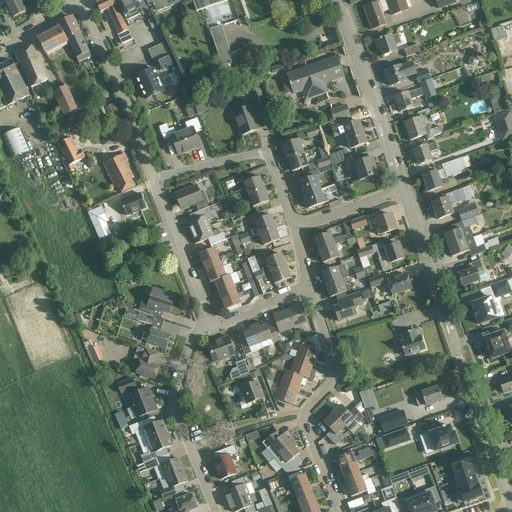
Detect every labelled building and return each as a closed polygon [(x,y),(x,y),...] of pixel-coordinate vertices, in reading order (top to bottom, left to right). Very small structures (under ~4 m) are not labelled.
[(25,11),(19,0),(4,0),(13,17),(25,11)] [(126,25),(113,0),(104,0),(96,4),(100,12),(107,9),(111,18),(114,26),(118,34),(118,35),(122,44),(132,39),(131,37),(128,30),(129,30),(126,24),(126,25)] [(138,4),(136,0),(116,0),(126,21),(142,14),(143,16),(150,12),(149,12),(145,2),(138,4)] [(145,0),(148,7),(154,4),(156,11),(187,0),(145,0)] [(192,0),(196,11),(206,8),(212,6),(227,1),(226,0),(192,0)] [(384,0),(363,7),(371,30),(386,24),(382,13),(389,10),(392,16),(408,10),(404,0),(384,0)] [(454,0),(435,0),(438,10),(456,4),(454,0)] [(64,28),(78,57),(89,52),(71,17),(57,24),(59,27),(61,30),(64,28)] [(221,26),(210,30),(222,67),(245,59),(242,50),(231,54),(221,26)] [(61,30),(59,27),(37,38),(45,54),(68,42),(76,57),(78,57),(64,28),(61,30)] [(396,51),(394,45),(400,43),(397,34),(391,37),(391,36),(375,41),(378,50),(380,50),(383,56),(396,51)] [(154,60),(169,53),(164,43),(148,50),(152,60),(154,60)] [(33,45),(14,53),(19,63),(20,63),(31,88),(48,80),(33,45)] [(417,45),(403,50),(406,58),(420,53),(417,45)] [(169,53),(154,60),(160,71),(174,64),(169,53)] [(327,92),(324,83),(343,77),(337,57),(281,76),(287,94),(292,92),(293,95),(301,92),(304,100),(327,92)] [(0,66),(0,93),(7,107),(29,96),(12,60),(0,66)] [(386,73),(384,75),(386,81),(389,81),(391,86),(405,81),(404,78),(415,74),(411,64),(401,67),(400,66),(386,71),(386,73)] [(155,72),(154,69),(153,69),(154,70),(136,78),(136,77),(136,78),(137,80),(136,80),(138,84),(139,84),(140,87),(141,91),(142,91),(143,93),(142,93),(144,97),(146,99),(153,95),(153,96),(156,95),(156,94),(163,91),(164,91),(162,88),(163,87),(159,78),(158,79),(156,74),(157,74),(155,72)] [(428,71),(415,75),(418,84),(431,79),(428,71)] [(431,80),(420,84),(422,89),(424,96),(426,99),(436,95),(431,80)] [(67,86),(53,92),(63,116),(77,110),(67,86)] [(261,88),(249,93),(255,107),(266,103),(261,88)] [(408,93),(395,97),(400,112),(413,108),(410,100),(419,97),(424,96),(422,89),(417,90),(408,93)] [(495,114),(509,109),(511,109),(507,97),(491,102),(495,114)] [(112,104),(105,108),(113,126),(121,123),(112,104)] [(195,107),(198,114),(205,112),(202,104),(195,107)] [(252,105),(232,112),(239,130),(240,129),(242,136),(260,129),(252,105)] [(346,105),(330,111),(334,122),(350,116),(346,105)] [(195,116),(192,108),(186,111),(189,118),(195,116)] [(440,127),(431,130),(429,125),(426,126),(422,116),(404,123),(410,141),(426,135),(427,140),(434,138),(434,137),(443,134),(440,127)] [(359,121),(353,123),(351,117),(330,125),(334,138),(345,134),(350,149),(367,143),(359,121)] [(181,132),(189,151),(201,147),(195,133),(202,131),(197,119),(185,123),(188,130),(181,132)] [(189,151),(181,132),(176,134),(173,128),(168,130),(166,124),(159,127),(164,139),(170,137),(178,156),(189,151)] [(319,126),(305,130),(308,139),(322,135),(319,126)] [(19,128),(2,136),(12,159),(29,151),(19,128)] [(71,138),(57,145),(63,156),(60,157),(68,173),(75,170),(72,164),(85,158),(81,150),(78,151),(71,138)] [(287,158),(303,153),(299,139),(282,145),(283,147),(282,148),(283,153),(285,153),(287,158)] [(427,145),(413,150),(416,158),(414,159),(416,165),(418,164),(418,165),(432,161),(429,153),(438,150),(435,143),(427,146),(427,145)] [(349,158),(346,149),(329,155),(332,164),(349,158)] [(303,153),(287,158),(292,172),(308,166),(306,159),(313,157),(310,151),(304,153),(303,153)] [(125,153),(100,166),(107,180),(110,178),(115,188),(117,186),(121,194),(135,186),(132,179),(134,178),(126,162),(128,161),(125,153)] [(372,158),(360,162),(358,156),(344,161),(348,171),(354,169),(358,181),(378,174),(372,158)] [(327,157),(315,161),(318,170),(330,166),(327,157)] [(467,172),(462,158),(441,165),(443,170),(437,172),(436,172),(422,177),(425,185),(424,185),(424,186),(425,191),(427,192),(427,191),(428,192),(442,187),(439,180),(452,176),(453,177),(467,172)] [(318,170),(320,174),(332,170),(330,166),(318,170)] [(320,189),(318,183),(321,182),(317,170),(302,175),(304,180),(299,182),(303,195),(320,189)] [(248,195),(264,189),(260,177),(244,183),(248,195)] [(340,183),(334,185),(339,199),(345,196),(340,183)] [(198,212),(209,207),(203,191),(199,192),(196,185),(174,194),(181,210),(195,204),(198,212)] [(264,189),(248,195),(253,207),(269,202),(264,189)] [(323,197),(320,189),(303,195),(308,209),(328,202),(326,195),(323,197)] [(438,220),(453,214),(450,206),(466,200),(462,189),(454,192),(445,195),(446,198),(432,203),(438,220)] [(126,216),(146,208),(140,194),(120,202),(126,216)] [(224,200),(226,203),(234,201),(241,198),(240,194),(224,200)] [(224,200),(222,195),(217,198),(219,203),(224,202),(225,201),(224,200)] [(464,209),(457,211),(461,222),(479,216),(474,202),(463,206),(464,209)] [(198,212),(197,213),(199,218),(186,223),(191,234),(210,226),(207,221),(213,218),(209,208),(198,212)] [(227,211),(221,214),(224,221),(230,218),(227,211)] [(254,222),(257,228),(251,230),(253,236),(275,228),(271,216),(258,220),(256,214),(248,217),(251,223),(254,222)] [(391,214),(369,222),(372,229),(377,227),(380,235),(397,229),(391,214)] [(364,216),(349,221),(352,231),(367,226),(364,216)] [(464,228),(444,235),(445,239),(444,241),(446,248),(473,238),(469,227),(476,225),(474,218),(462,222),(464,228)] [(210,226),(191,234),(195,244),(208,239),(211,245),(225,240),(222,233),(220,234),(218,230),(212,232),(210,226)] [(280,240),(275,228),(253,236),(259,234),(263,246),(280,240)] [(318,251),(339,244),(337,238),(332,239),(330,233),(314,239),(318,251)] [(347,241),(355,238),(353,233),(345,236),(347,241)] [(238,235),(231,237),(234,246),(241,244),(238,235)] [(355,238),(347,241),(348,246),(357,243),(355,238)] [(473,238),(446,248),(448,253),(450,254),(452,258),(469,251),(471,257),(486,252),(486,251),(490,249),(488,244),(477,248),(473,238)] [(488,241),(489,247),(497,244),(496,238),(488,241)] [(399,243),(376,251),(379,258),(378,259),(383,272),(392,269),(390,263),(404,258),(399,243)] [(339,244),(318,251),(323,263),(339,257),(334,245),(339,244)] [(502,247),(498,252),(501,255),(507,260),(511,253),(511,247),(509,245),(506,248),(504,246),(502,247)] [(359,259),(374,254),(371,247),(357,252),(359,259)] [(199,254),(203,264),(218,258),(214,248),(199,254)] [(268,267),(252,273),(254,278),(286,266),(281,254),(265,260),(268,267)] [(247,259),(252,272),(259,270),(254,256),(247,259)] [(203,264),(206,274),(222,267),(218,258),(203,264)] [(460,285),(461,285),(462,287),(480,281),(481,282),(488,280),(490,277),(488,272),(484,270),(483,271),(480,260),(468,265),(470,270),(457,274),(460,281),(459,282),(458,283),(458,284),(459,285),(460,285)] [(344,265),(321,273),(325,285),(342,280),(348,277),(344,265)] [(286,266),(254,278),(261,296),(266,294),(261,281),(264,279),(265,281),(272,279),(274,284),(290,278),(286,266)] [(206,274),(210,283),(229,275),(226,277),(222,267),(206,274)] [(406,274),(387,281),(392,295),(411,289),(406,274)] [(214,282),(218,291),(233,285),(229,275),(210,283),(214,282)] [(381,275),(368,280),(371,289),(384,284),(381,275)] [(342,280),(325,285),(330,298),(346,292),(344,286),(348,284),(346,278),(342,280)] [(507,280),(490,286),(495,299),(511,293),(507,280)] [(218,291),(222,300),(237,294),(233,285),(218,291)] [(139,310),(152,315),(154,308),(169,313),(172,305),(170,304),(173,295),(154,289),(149,302),(143,299),(139,310)] [(372,298),(369,290),(362,293),(364,300),(372,298)] [(241,304),(239,299),(244,297),(242,292),(237,294),(222,300),(225,310),(241,304)] [(359,292),(337,300),(339,305),(333,307),(338,322),(356,316),(354,308),(363,305),(359,292)] [(498,318),(490,297),(472,304),(474,311),(473,312),(475,318),(476,317),(479,325),(481,324),(482,326),(489,324),(488,321),(498,318)] [(392,310),(390,302),(378,306),(380,314),(392,310)] [(301,304),(287,310),(294,328),(308,323),(301,304)] [(294,328),(287,310),(273,315),(279,333),(294,328)] [(170,335),(151,329),(155,318),(138,313),(136,320),(152,326),(149,334),(143,332),(141,340),(146,342),(165,348),(170,335)] [(83,323),(79,314),(73,316),(76,326),(83,323)] [(253,325),(260,344),(262,348),(274,344),(274,343),(279,341),(273,325),(268,327),(266,324),(260,327),(258,323),(253,325)] [(260,344),(253,325),(248,327),(250,331),(243,333),(244,337),(238,339),(245,356),(251,354),(249,348),(260,344)] [(305,337),(303,329),(296,331),(299,339),(305,337)] [(425,349),(421,336),(417,337),(415,330),(401,334),(404,341),(400,342),(402,350),(405,349),(407,355),(425,349)] [(503,331),(484,338),(491,359),(511,352),(503,331)] [(228,337),(220,340),(221,342),(208,347),(211,356),(210,357),(212,362),(213,361),(214,363),(235,355),(228,337)] [(291,350),(288,343),(282,345),(285,353),(291,350)] [(300,344),(295,358),(313,365),(318,350),(300,344)] [(98,346),(88,350),(94,364),(104,360),(98,346)] [(145,350),(138,348),(134,360),(140,362),(136,373),(155,379),(159,366),(154,364),(154,362),(155,362),(158,354),(146,350),(145,350)] [(285,370),(308,379),(313,365),(295,358),(290,372),(285,370)] [(244,360),(235,363),(240,377),(249,373),(244,360)] [(511,369),(511,375),(499,381),(503,394),(511,390),(511,367),(511,368),(511,369)] [(269,368),(263,371),(265,377),(271,374),(269,368)] [(285,370),(280,384),(298,391),(303,377),(307,379),(308,379),(285,370)] [(261,376),(258,371),(249,374),(252,380),(261,376)] [(148,388),(136,393),(134,389),(137,388),(133,378),(126,381),(124,376),(115,379),(122,394),(127,392),(129,396),(128,396),(136,418),(157,410),(148,388)] [(257,381),(254,383),(253,380),(250,381),(247,382),(246,384),(246,385),(240,388),(247,405),(264,398),(257,381)] [(298,391),(280,384),(275,399),(292,405),(298,391)] [(419,408),(425,405),(426,406),(442,400),(438,387),(421,392),(423,397),(416,400),(419,408)] [(359,394),(365,410),(374,406),(369,390),(359,394)] [(503,406),(511,404),(511,395),(501,398),(503,406)] [(331,415),(344,428),(345,427),(350,432),(364,418),(354,408),(349,413),(341,405),(331,415)] [(371,410),(364,412),(368,425),(375,423),(371,410)] [(380,418),(384,431),(408,423),(404,410),(380,418)] [(344,428),(331,415),(323,423),(331,431),(326,436),(335,446),(344,437),(339,432),(344,428)] [(148,426),(146,421),(129,427),(132,435),(140,431),(142,436),(145,434),(148,441),(167,433),(162,421),(148,426)] [(429,434),(420,437),(423,445),(432,442),(435,452),(441,450),(442,452),(449,450),(448,448),(459,444),(455,433),(453,433),(450,426),(445,427),(445,426),(442,427),(442,429),(428,433),(429,434)] [(383,437),(386,449),(410,441),(406,429),(383,437)] [(257,431),(245,436),(248,442),(260,438),(257,431)] [(274,458),(294,442),(291,438),(288,440),(283,434),(281,436),(277,431),(262,443),(274,458)] [(144,464),(156,459),(160,458),(158,451),(172,446),(167,433),(148,441),(151,447),(147,449),(149,453),(140,457),(144,464)] [(294,442),(274,458),(273,458),(287,474),(300,469),(297,466),(302,461),(297,455),(299,454),(295,448),(297,446),(294,442)] [(219,451),(222,458),(214,461),(221,480),(236,474),(229,456),(236,453),(234,446),(219,451)] [(324,456),(330,454),(327,447),(321,449),(324,456)] [(356,463),(373,456),(371,451),(370,449),(358,454),(359,456),(354,458),(352,453),(336,459),(340,469),(356,463)] [(468,454),(449,460),(452,471),(471,465),(468,454)] [(165,477),(183,470),(179,458),(161,465),(165,477)] [(156,459),(144,464),(146,471),(159,466),(156,459)] [(340,469),(344,478),(359,472),(356,463),(340,469)] [(471,465),(452,471),(456,481),(474,475),(471,465)] [(183,470),(165,477),(170,489),(160,492),(163,500),(176,495),(173,487),(188,482),(183,470)] [(344,478),(347,488),(369,479),(367,475),(361,477),(359,472),(344,478)] [(260,478),(257,473),(251,476),(254,482),(260,478)] [(293,490),(309,484),(305,474),(289,480),(293,490)] [(474,475),(456,481),(459,491),(478,485),(474,475)] [(398,482),(396,476),(389,479),(391,484),(398,482)] [(367,491),(363,482),(369,480),(369,479),(347,488),(351,497),(367,491)] [(272,498),(277,497),(272,483),(267,485),(272,498)] [(228,503),(249,495),(245,484),(225,492),(227,497),(226,497),(228,503)] [(293,490),(297,500),(313,494),(309,484),(293,490)] [(478,485),(459,491),(463,502),(469,500),(470,502),(476,500),(476,498),(482,495),(478,485)] [(384,510),(378,511),(397,511),(401,511),(397,501),(392,486),(381,490),(385,502),(381,504),(384,510)] [(416,494),(422,511),(434,511),(437,511),(432,500),(439,498),(435,486),(416,494)] [(192,494),(176,500),(179,507),(170,511),(187,511),(197,508),(192,494)] [(297,500),(300,509),(316,503),(313,494),(297,500)] [(409,511),(422,511),(416,494),(397,501),(401,511),(402,511),(408,509),(409,511)] [(249,495),(228,503),(231,509),(232,508),(233,511),(236,511),(253,506),(249,495)] [(277,497),(272,498),(276,508),(281,506),(277,497)] [(258,511),(266,509),(263,503),(255,506),(258,511)] [(319,511),(316,503),(300,509),(301,511),(319,511)]
